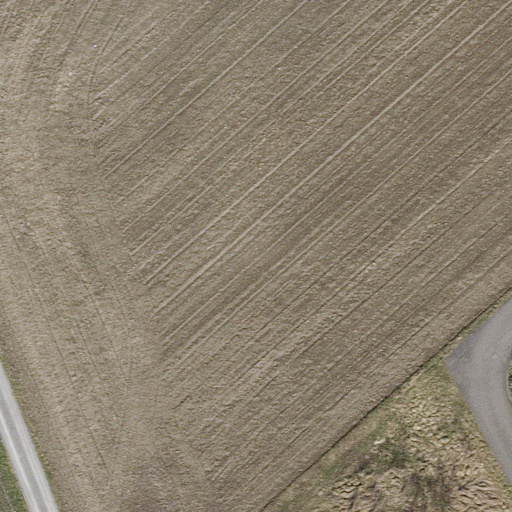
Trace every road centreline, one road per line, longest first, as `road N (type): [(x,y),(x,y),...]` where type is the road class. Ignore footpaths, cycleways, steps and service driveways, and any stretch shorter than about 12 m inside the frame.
road 1 (residential): [(511,331),(471,366),(511,442)]
road 2 (residential): [(0,399),(44,511)]
